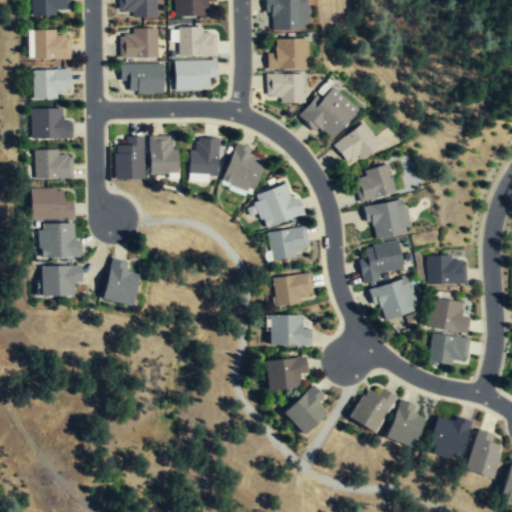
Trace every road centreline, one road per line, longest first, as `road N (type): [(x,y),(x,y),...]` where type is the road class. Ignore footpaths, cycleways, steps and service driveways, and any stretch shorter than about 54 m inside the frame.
road 1 (residential): [(237,115),(277,134),(318,179),(340,289),(365,340),(417,378),(481,394)]
road 2 (residential): [(91,0),(96,200),(113,219)]
road 3 (residential): [(481,394),(493,345),(490,240),(511,175)]
road 4 (track): [(0,397),(57,480),(91,511)]
road 5 (residential): [(92,109),(237,115)]
